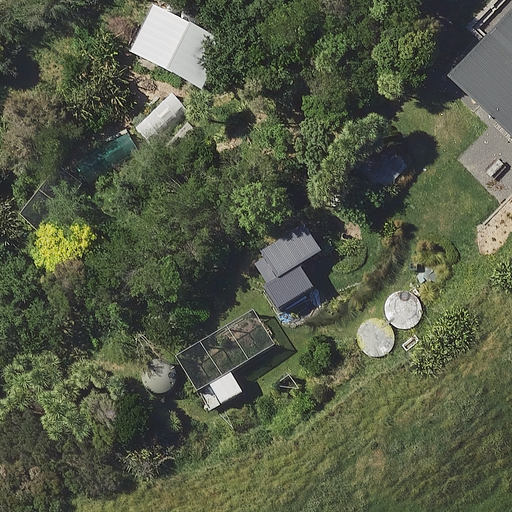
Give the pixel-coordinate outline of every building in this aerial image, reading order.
[(511,3),(442,76),(511,143),(511,3)] [(222,42),(150,8),(126,57),(199,91),(222,42)] [(505,169),(480,145),(447,181),(472,204),(505,169)] [(304,314),(283,279),(262,292),(283,327),(304,314)] [(269,351),(252,324),(182,368),(200,395),(269,351)]
